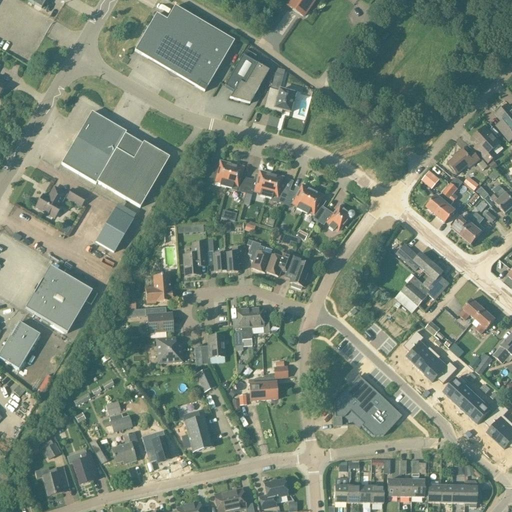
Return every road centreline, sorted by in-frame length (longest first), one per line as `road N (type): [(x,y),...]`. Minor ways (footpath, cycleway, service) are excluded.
road 1 (residential): [(388,201),(329,159),(212,123),(77,55)]
road 2 (residential): [(313,457),(65,511)]
road 3 (residential): [(420,165),(258,42)]
road 4 (residential): [(451,446),(444,423),(338,326),(312,312)]
road 5 (unclassified): [(0,187),(77,55)]
road 6 (residential): [(313,457),(303,360),(312,312)]
road 7 (residential): [(451,446),(313,457)]
road 8 (residential): [(312,312),(353,239),(388,201)]
road 9 (residential): [(420,165),(511,69)]
